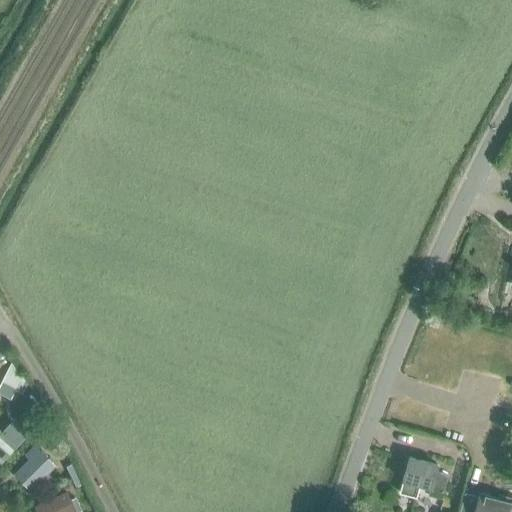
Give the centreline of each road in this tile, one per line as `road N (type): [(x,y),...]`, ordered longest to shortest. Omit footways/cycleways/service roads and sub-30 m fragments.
road 1 (unclassified): [(336,511),(436,259),(511,105)]
road 2 (residential): [(111,511),(0,314)]
